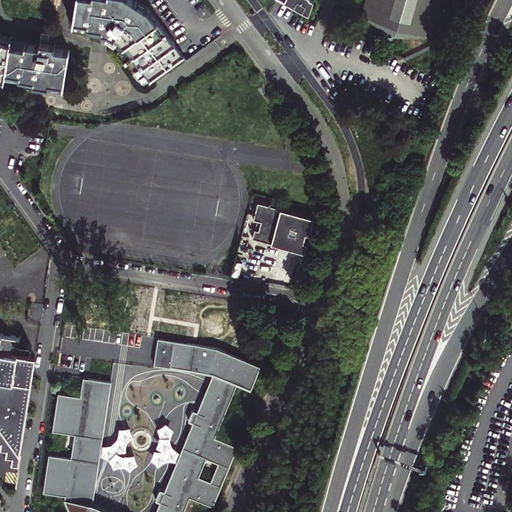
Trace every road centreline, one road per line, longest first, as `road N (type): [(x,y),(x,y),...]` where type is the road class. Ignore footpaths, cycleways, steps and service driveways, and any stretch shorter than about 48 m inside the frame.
road 1 (trunk): [(506,0),(446,138),(329,511)]
road 2 (trunk): [(511,107),(419,309),(347,511)]
road 3 (trunk): [(374,511),(427,343),(511,154)]
road 4 (residential): [(316,303),(341,222),(332,151),(221,0)]
road 5 (trunk): [(387,511),(426,402),(511,247)]
road 6 (residential): [(12,511),(38,434),(58,249)]
road 7 (residential): [(316,303),(89,265),(58,249)]
road 8 (residential): [(230,511),(316,303)]
road 9 (residential): [(58,249),(8,174),(9,136)]
